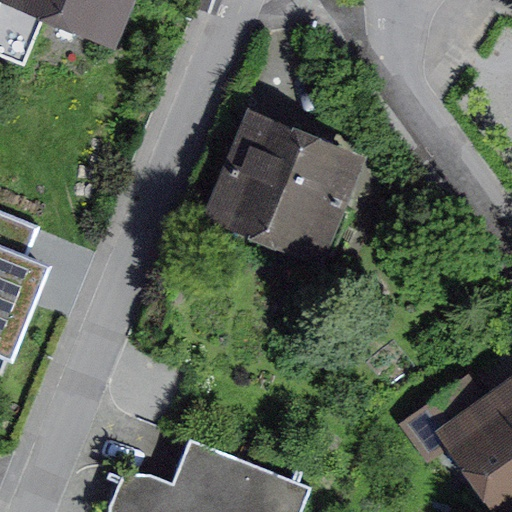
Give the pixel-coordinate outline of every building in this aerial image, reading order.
[(117,0),(0,0),(0,54),(24,64),(48,6),(105,30),(117,0)] [(347,162),(256,125),(221,211),(331,255),(349,211),(330,203),(347,162)] [(0,211),(0,249),(22,259),(36,226),(0,211)] [(0,249),(0,341),(11,346),(43,267),(22,259),(0,249)] [(511,511),(511,390),(488,408),(467,379),(407,422),(429,453),(454,435),(486,479),(473,489),(490,511),(511,511)] [(300,511),(311,486),(190,437),(168,491),(150,484),(138,511),(131,511),(128,511),(127,511),(300,511)]
